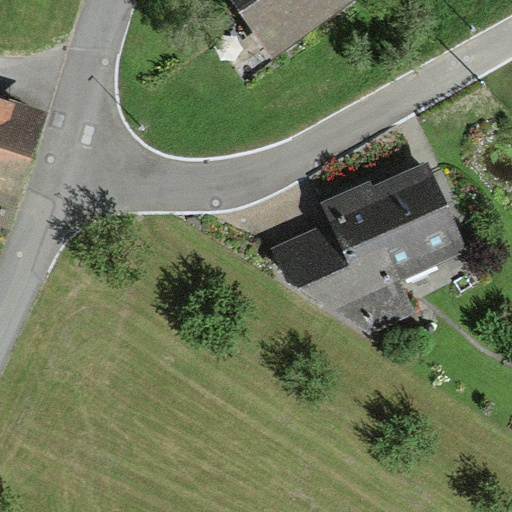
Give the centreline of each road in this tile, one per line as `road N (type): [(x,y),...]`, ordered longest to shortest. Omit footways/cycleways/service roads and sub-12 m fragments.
road 1 (residential): [(68,145),(193,189),(267,172),(511,35)]
road 2 (residential): [(68,145),(0,308)]
road 3 (residential): [(113,0),(68,145)]
